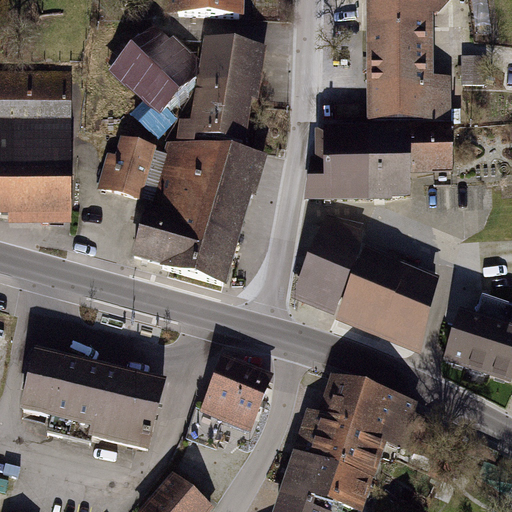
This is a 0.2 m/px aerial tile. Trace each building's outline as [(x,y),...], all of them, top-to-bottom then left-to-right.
[(242,20),(242,0),(167,0),(167,18),(242,20)] [(369,0),(371,122),(450,121),(450,80),(432,80),(431,12),(439,12),(450,0),(369,0)] [(143,103),(160,119),(167,111),(197,81),(199,63),(175,37),(170,42),(155,28),(109,73),(143,103)] [(180,121),(177,142),(195,145),(196,138),(246,146),(253,103),(258,104),(266,51),(207,42),(193,124),(180,121)] [(485,59),(463,60),(464,86),(485,86),(485,59)] [(70,77),(3,77),(3,125),(0,124),(0,213),(70,213),(70,77)] [(177,120),(167,111),(160,119),(143,103),(131,116),(159,141),(177,120)] [(315,165),(310,201),(410,196),(409,174),(453,173),(452,128),(328,131),(329,165),(315,165)] [(109,158),(100,191),(141,202),(155,150),(122,141),(117,160),(109,158)] [(225,285),(263,160),(174,148),(153,215),(149,213),(135,260),(225,285)] [(297,297),(335,313),(359,254),(361,229),(328,221),(297,297)] [(366,259),(343,316),(421,347),(435,286),(366,259)] [(463,316),(447,363),(511,384),(511,381),(511,332),(511,306),(483,297),(476,320),(463,316)] [(33,353),(16,415),(143,448),(159,386),(33,353)] [(218,357),(201,415),(251,430),(268,372),(218,357)] [(319,430),(291,511),(347,511),(348,510),(354,511),(389,511),(425,410),(357,387),(340,437),(319,430)] [(174,472),(137,511),(210,511),(215,508),(174,472)]
